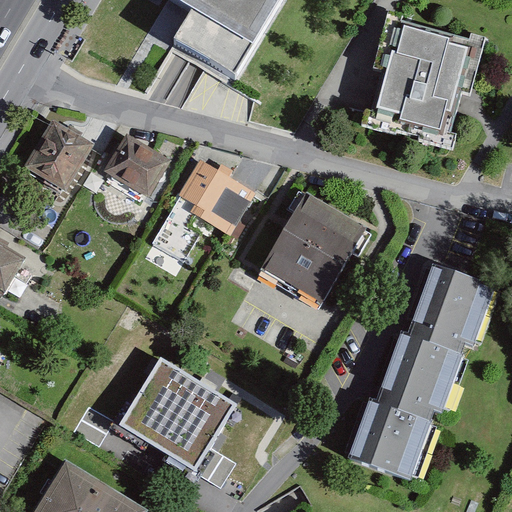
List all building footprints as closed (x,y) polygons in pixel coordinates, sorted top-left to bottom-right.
[(285,0),(166,0),(163,5),(171,9),(190,20),(172,49),(181,55),(232,87),(285,0)] [(476,42),(395,22),(370,119),(451,139),(476,42)] [(88,147),(53,126),(27,167),(62,189),(88,147)] [(165,164),(127,141),(109,170),(147,193),(165,164)] [(252,196),(201,165),(151,245),(190,269),(206,243),(190,232),(200,217),(229,234),(252,196)] [(362,233),(307,200),(266,267),(321,300),(362,233)] [(21,263),(0,249),(0,288),(4,291),(21,263)] [(354,462),(410,481),(434,411),(441,414),(465,344),(474,347),(494,288),(437,269),(416,332),(413,338),(405,336),(383,401),(381,406),(374,404),(354,462)] [(236,409),(160,362),(119,431),(198,476),(236,409)] [(125,511),(66,475),(42,511),(125,511)]
